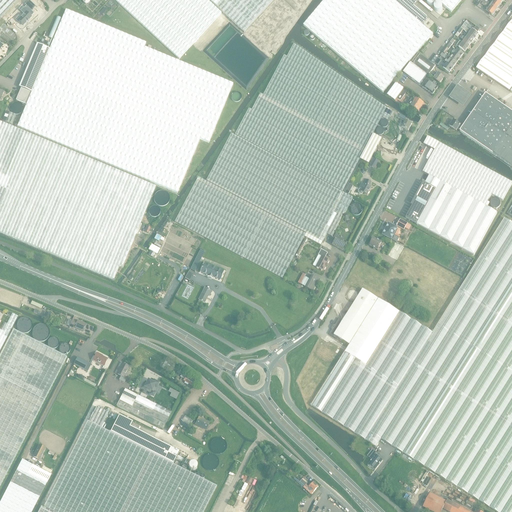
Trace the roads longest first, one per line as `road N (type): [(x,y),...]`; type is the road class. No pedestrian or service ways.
road 1 (secondary): [(310,328),(415,141),(511,6)]
road 2 (unclassified): [(45,299),(171,354),(351,511)]
road 3 (unclassified): [(400,511),(293,407),(277,358)]
road 4 (primary): [(240,366),(161,320),(80,291)]
road 5 (primary): [(382,511),(263,388)]
road 6 (primary): [(254,393),(369,511)]
road 7 (primary): [(125,312),(236,375)]
